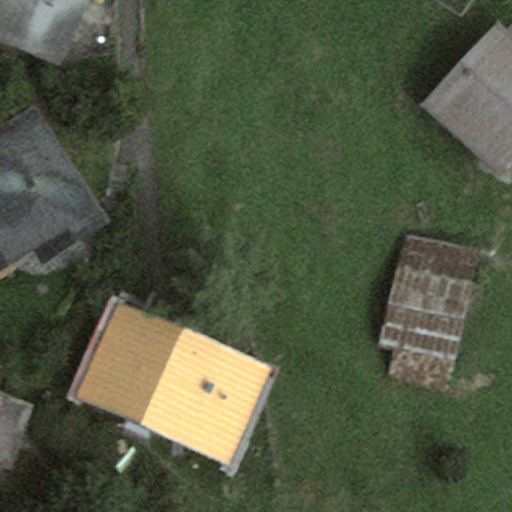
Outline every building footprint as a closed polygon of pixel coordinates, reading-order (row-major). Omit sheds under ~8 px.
[(13,0),(0,28),(50,50),(72,0),(13,0)] [(511,57),(497,44),(437,106),(496,163),(511,146),(511,57)] [(85,224),(28,128),(0,146),(0,260),(39,236),(47,249),(42,251),(47,258),(53,254),(51,250),(84,228),(87,232),(94,228),(89,221),(85,224)] [(475,256),(414,243),(390,342),(400,344),(392,374),(439,384),(475,256)] [(128,327),(98,393),(221,451),(252,385),(197,359),(204,342),(184,333),(176,349),(128,327)] [(0,459),(6,462),(21,422),(0,414),(0,459)]
